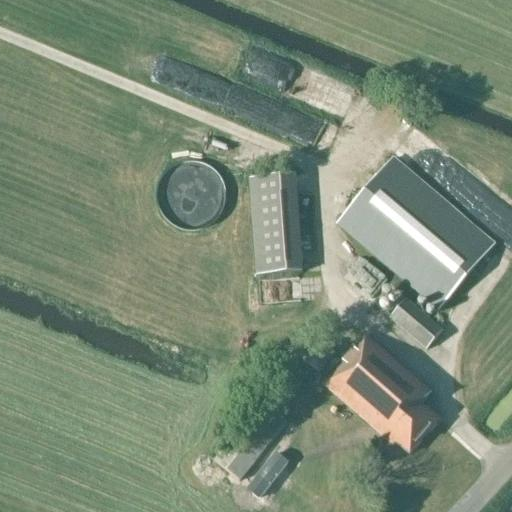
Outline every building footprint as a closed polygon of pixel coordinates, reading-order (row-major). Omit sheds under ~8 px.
[(440,312),(441,311),(494,249),(392,162),(338,226),(440,312)] [(251,182),(258,277),(301,274),(295,179),(251,182)] [(511,212),(489,194),(470,217),(495,238),(501,231),(511,239),(511,212)] [(382,304),(393,294),(373,274),(363,285),(382,304)] [(390,321),(426,353),(442,334),(406,302),(390,321)] [(395,444),(409,456),(439,422),(422,407),(432,395),(366,338),(323,387),(392,447),(395,444)] [(320,342),(303,362),(318,375),(335,355),(320,342)] [(214,463),(240,484),(286,425),(260,406),(214,463)]
